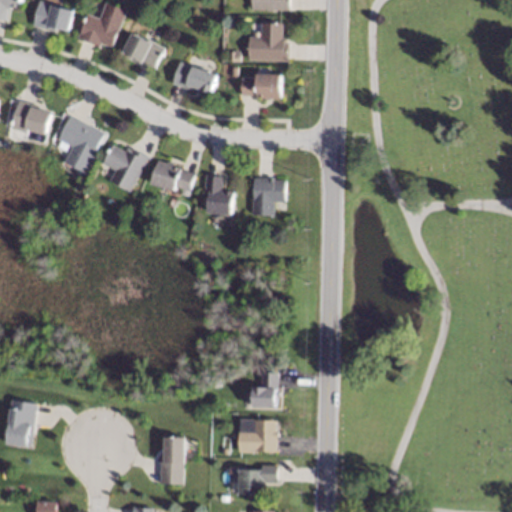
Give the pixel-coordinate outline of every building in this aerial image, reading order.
[(0,0),(21,0),(21,2),(20,1),(19,8),(11,7),(11,9),(7,8),(5,20),(3,19),(0,18),(0,0)] [(40,0),(59,5),(59,7),(73,11),(67,31),(56,28),(55,31),(47,29),(33,26),(33,25),(40,0)] [(288,0),(288,8),(288,10),(278,10),(250,9),(250,0),(288,0)] [(126,10),(119,30),(117,30),(111,47),(101,44),(100,45),(93,43),(81,39),(77,37),(79,33),(79,34),(84,21),(83,21),(85,17),(85,18),(87,13),(99,18),(105,2),(126,10)] [(282,37),(286,37),(286,42),(288,42),(288,44),(288,58),(288,60),(286,60),(284,60),(248,60),(248,36),(260,36),(261,23),(277,23),(282,23),(282,37)] [(164,49),(153,72),(151,71),(140,65),(121,55),(133,33),(164,49)] [(240,51),(239,61),(229,61),(230,51),(240,51)] [(183,62),(214,73),(217,74),(214,82),(215,83),(214,86),(213,85),(211,94),(200,90),(199,93),(185,88),(173,84),(172,83),(179,61),(183,62)] [(280,74),(279,98),(270,98),(270,100),(264,100),(264,98),(256,97),(255,97),(255,95),(241,95),(241,94),(241,77),(256,78),(256,74),(280,74)] [(20,100),(33,104),(39,106),(39,108),(52,112),(46,133),(46,134),(27,128),(26,133),(12,129),(13,125),(12,124),(13,119),(14,119),(19,100),(20,100)] [(82,121),(104,132),(94,155),(86,172),(64,162),(72,146),(58,140),(69,116),(70,116),(82,121)] [(125,151),(127,147),(131,150),(132,147),(134,148),(148,156),(148,157),(137,176),(129,191),(109,180),(114,170),(102,163),(112,144),(125,151)] [(167,163),(167,161),(173,163),(173,165),(181,168),(180,170),(194,174),(190,190),(189,191),(176,187),(175,191),(150,183),(151,181),(157,160),(167,163)] [(208,175),(220,176),(223,176),(221,189),(225,190),(233,190),(230,214),(224,214),(206,212),(208,191),(205,190),(206,175),(208,175)] [(274,179),(285,179),(285,202),(274,201),(273,215),(251,214),(252,198),(253,198),(254,178),(256,178),(269,178),(269,177),(274,177),(274,179)] [(274,372),(277,373),(277,388),(276,407),(253,406),(253,387),(260,387),(260,372),(274,372)] [(36,403),(37,404),(34,426),(32,446),(29,446),(28,447),(7,444),(9,428),(8,428),(11,400),(36,403)] [(276,431),(278,431),(278,435),(278,437),(277,437),(276,451),(275,451),(257,451),(257,452),(240,452),(238,452),(239,430),(253,430),(254,419),(256,419),(276,420),(276,431)] [(185,463),(183,463),(183,483),(161,483),(161,482),(161,463),(161,462),(166,462),(166,437),(185,437),(185,463)] [(277,480),(277,482),(265,482),(265,486),(262,486),(262,494),(257,494),(257,495),(253,495),(253,494),(239,494),(240,470),(261,471),(261,465),(277,465),(278,465),(277,480)] [(57,511),(37,511),(38,501),(57,501),(57,511)]
